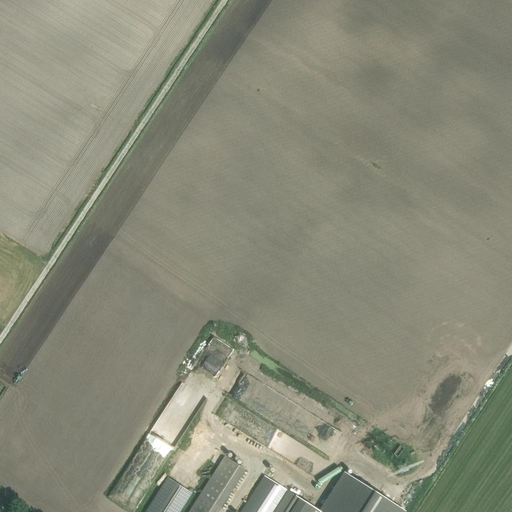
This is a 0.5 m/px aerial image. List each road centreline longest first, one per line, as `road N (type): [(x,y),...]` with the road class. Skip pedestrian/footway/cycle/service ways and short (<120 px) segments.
road 1 (track): [(226,0),(0,338)]
road 2 (track): [(420,477),(434,471),(511,351)]
